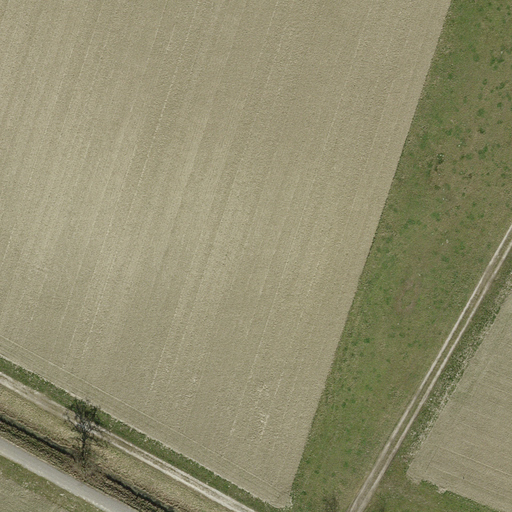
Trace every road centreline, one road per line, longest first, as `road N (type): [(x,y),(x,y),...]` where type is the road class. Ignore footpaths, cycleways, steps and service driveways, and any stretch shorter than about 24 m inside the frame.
road 1 (track): [(511,245),(359,511)]
road 2 (track): [(247,511),(0,377)]
road 3 (track): [(0,449),(116,511)]
